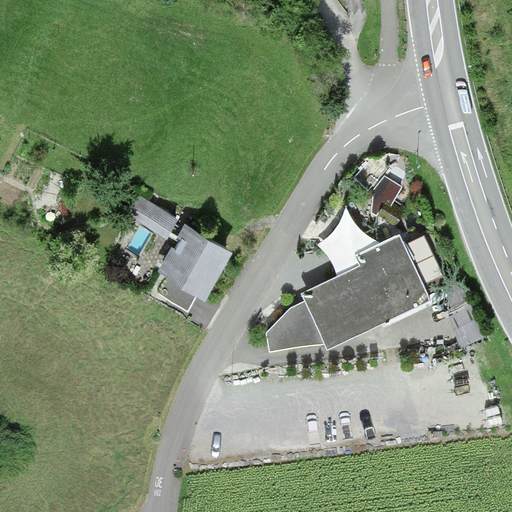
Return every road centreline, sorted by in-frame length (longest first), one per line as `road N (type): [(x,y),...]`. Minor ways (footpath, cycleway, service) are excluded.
road 1 (residential): [(162,511),(189,399),(337,153),(385,115),(450,100)]
road 2 (primary): [(450,100),(511,289)]
